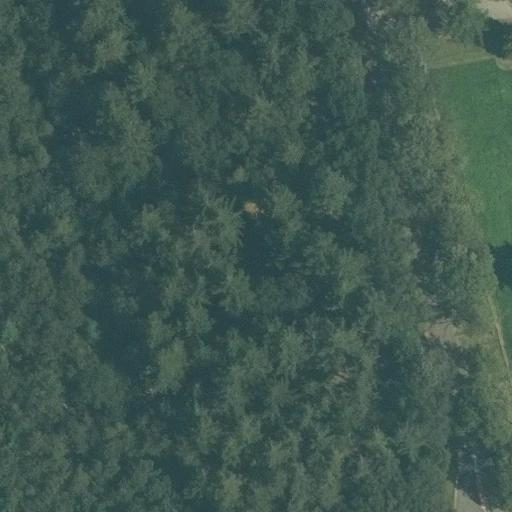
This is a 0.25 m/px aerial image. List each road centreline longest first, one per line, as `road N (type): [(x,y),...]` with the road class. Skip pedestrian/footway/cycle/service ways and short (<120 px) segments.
road 1 (unclassified): [(482,511),(476,462),(348,0)]
road 2 (unknown): [(357,32),(477,8)]
